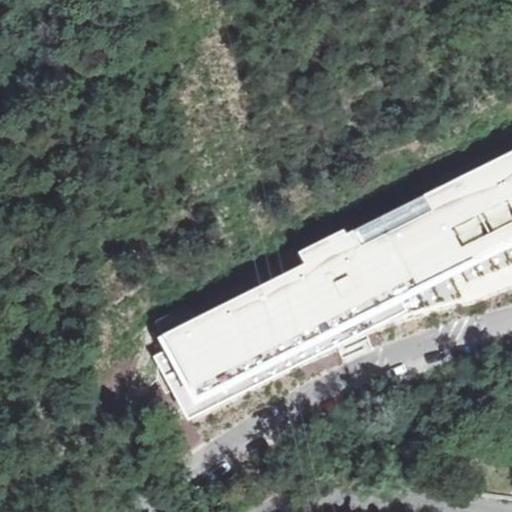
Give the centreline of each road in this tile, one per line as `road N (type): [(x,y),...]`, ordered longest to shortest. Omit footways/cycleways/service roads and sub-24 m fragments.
road 1 (residential): [(126,511),(366,373),(511,317)]
road 2 (residential): [(465,511),(364,501),(309,501),(270,511)]
